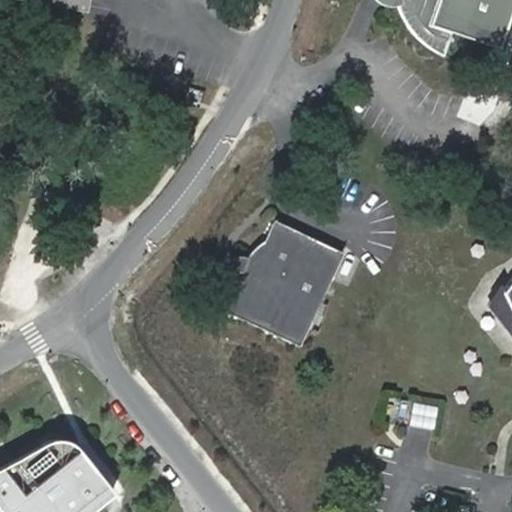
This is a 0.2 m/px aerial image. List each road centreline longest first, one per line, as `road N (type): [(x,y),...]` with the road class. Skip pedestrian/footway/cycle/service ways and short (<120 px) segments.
road 1 (unclassified): [(288,0),(274,59),(239,118),(72,314)]
road 2 (unclassified): [(72,314),(228,511)]
